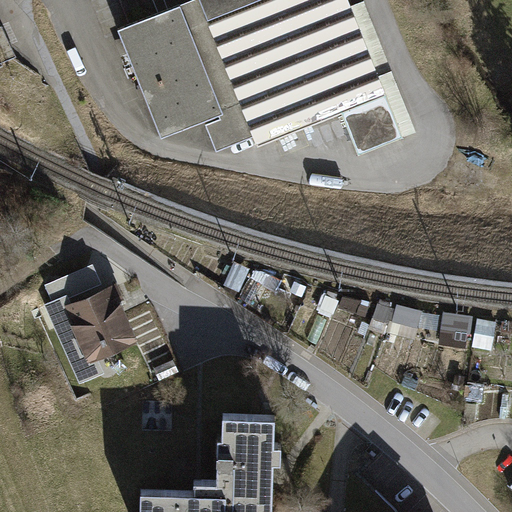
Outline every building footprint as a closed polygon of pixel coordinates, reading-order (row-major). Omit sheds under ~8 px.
[(181,0),(115,27),(158,134),(203,116),(219,156),(335,110),(353,154),(402,134),(348,0),(181,0)] [(0,26),(0,62),(13,57),(15,56),(2,26),(0,26)] [(223,277),(239,282),(248,257),(233,252),(223,277)] [(57,277),(41,284),(48,302),(65,295),(57,277)] [(118,285),(65,307),(87,361),(140,339),(118,285)] [(438,320),(440,304),(375,293),(370,323),(418,331),(420,318),(438,320)] [(466,339),(471,306),(443,302),(438,335),(466,339)] [(476,308),(471,337),(491,340),(497,311),(476,308)] [(108,364),(93,370),(100,388),(115,382),(108,364)] [(189,489),(136,488),(135,511),(232,511),(233,507),(247,508),(246,511),(263,511),(263,508),(268,508),(269,458),(278,458),(278,440),(270,440),(270,413),(218,411),(218,435),(213,434),(212,477),(189,477),(189,489)]
